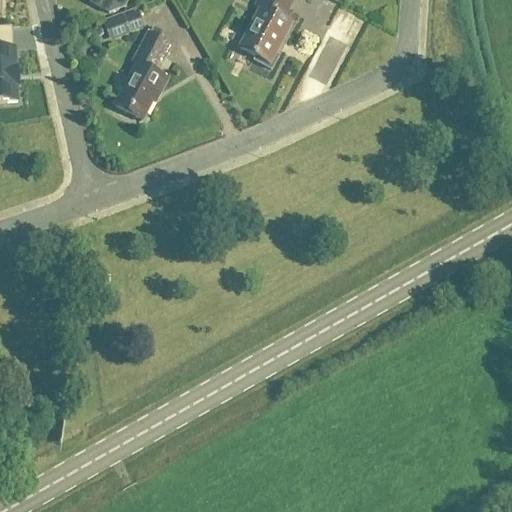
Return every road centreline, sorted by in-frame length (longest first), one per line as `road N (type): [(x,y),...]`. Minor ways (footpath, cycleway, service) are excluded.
road 1 (primary): [(6,511),(511,224)]
road 2 (residential): [(88,202),(222,156),(387,78),(402,63),(411,0)]
road 3 (residential): [(88,202),(43,0)]
